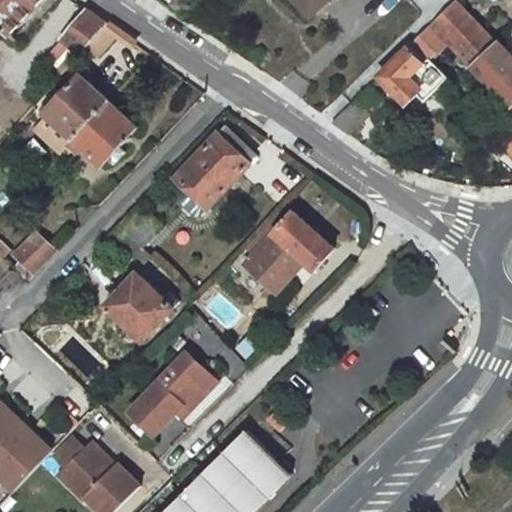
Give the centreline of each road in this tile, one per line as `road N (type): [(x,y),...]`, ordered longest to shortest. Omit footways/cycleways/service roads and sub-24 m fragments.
road 1 (unknown): [(418,209),(162,466)]
road 2 (residential): [(234,86),(0,319)]
road 3 (unclassified): [(234,86),(481,244)]
road 4 (tertiary): [(508,311),(476,376),(340,511)]
road 5 (tertiary): [(396,511),(511,379)]
road 6 (unclassified): [(110,0),(234,86)]
